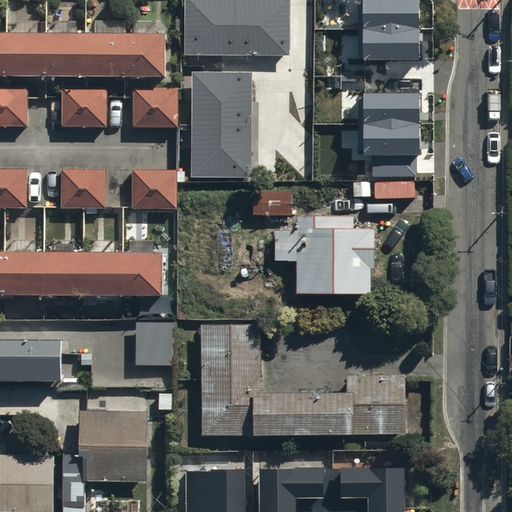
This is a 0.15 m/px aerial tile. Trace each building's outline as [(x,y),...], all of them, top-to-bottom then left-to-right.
[(289,0),(186,0),(186,55),(289,56),(289,0)] [(418,0),(363,0),(363,59),(419,59),(418,0)] [(166,34),(0,34),(0,76),(166,75),(166,34)] [(251,72),(193,72),(192,176),(251,176),(251,72)] [(29,90),(0,90),(0,126),(29,126),(29,90)] [(178,91),(137,91),(137,126),(178,126),(178,91)] [(108,92),(64,92),(64,126),(108,126),(108,92)] [(420,94),(365,94),(365,155),(373,155),(373,177),(416,177),(416,155),(420,155),(420,94)] [(30,170),(0,170),(0,206),(30,206),(30,170)] [(107,170),(65,170),(66,209),(107,208),(107,170)] [(178,172),(135,172),(135,209),(178,208),(178,172)] [(416,183),(389,183),(375,183),(375,200),(416,201),(416,183)] [(292,194),(256,194),(256,216),(292,216),(292,194)] [(370,221),(298,221),(298,235),(277,235),(277,262),(298,262),(298,297),(370,297),(370,221)] [(164,254),(0,254),(0,301),(164,301),(164,254)] [(175,323),(137,322),(135,366),(173,367),(175,323)] [(258,333),(200,334),(201,445),(402,444),(402,386),(342,386),(342,400),(258,401),(258,333)] [(65,340),(0,339),(0,381),(65,382),(65,340)] [(81,455),(68,455),(67,511),(86,511),(87,483),(149,483),(149,415),(81,415),(81,455)] [(0,456),(0,511),(56,511),(58,458),(0,456)] [(251,511),(251,466),(217,466),(217,473),(191,473),(190,511),(251,511)] [(263,470),(262,511),(407,511),(408,472),(263,470)]
